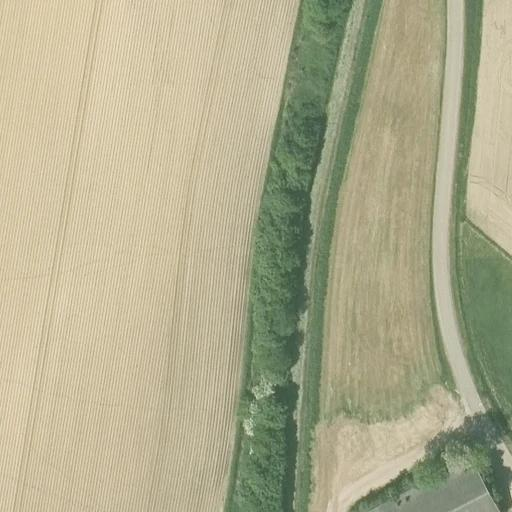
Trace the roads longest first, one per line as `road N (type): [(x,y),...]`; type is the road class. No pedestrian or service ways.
road 1 (track): [(286,511),(303,276),(353,0)]
road 2 (unclassified): [(511,471),(467,396),(444,326),(438,235),(454,0)]
